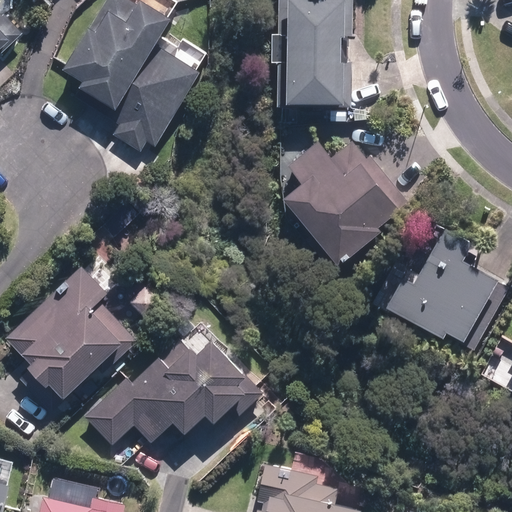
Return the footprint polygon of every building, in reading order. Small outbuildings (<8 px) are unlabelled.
[(155,49),(171,22),(144,5),(141,9),(126,0),(109,0),(66,70),(86,83),(81,91),(117,113),(113,119),(120,123),(113,134),(142,152),(149,141),(155,145),(198,75),(155,49)] [(277,108),(351,109),(352,64),(346,64),(347,38),(352,38),(352,0),(282,0),(282,34),(273,34),(272,63),(278,63),(277,108)] [(0,50),(3,53),(24,34),(6,14),(3,17),(0,13),(0,50)] [(284,201),(339,268),(382,232),(380,229),(402,211),(398,207),(406,200),(370,157),(366,160),(351,142),(332,157),(319,142),(288,167),(303,186),(284,201)] [(475,350),(508,289),(462,263),(473,244),(436,224),(422,252),(431,257),(416,285),(405,280),(389,310),(445,341),(448,336),(475,350)] [(64,400),(112,356),(117,361),(137,342),(100,302),(108,295),(82,267),(6,338),(64,400)] [(127,379),(85,417),(113,447),(135,426),(152,444),(173,424),(185,436),(206,417),(215,426),(228,413),(235,421),(264,394),(245,373),(242,375),(213,343),(198,357),(191,350),(190,351),(180,340),(132,384),(127,379)] [(360,511),(335,506),(339,489),(315,483),(317,475),(265,464),(257,501),(264,503),(262,510),(258,509),(257,511),(360,511)] [(0,511),(3,511),(9,487),(0,484),(0,511)] [(124,511),(126,505),(94,498),(92,508),(44,498),(40,511),(124,511)]
